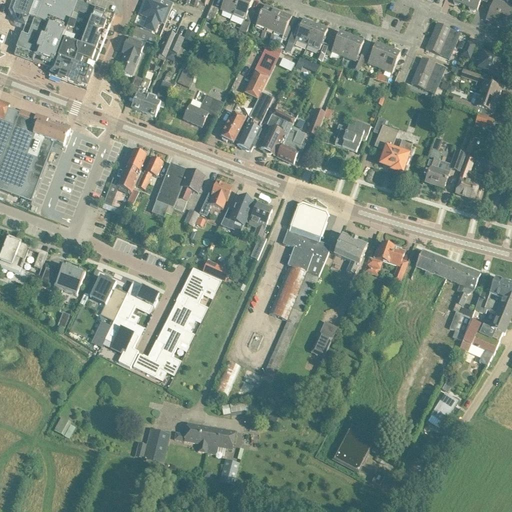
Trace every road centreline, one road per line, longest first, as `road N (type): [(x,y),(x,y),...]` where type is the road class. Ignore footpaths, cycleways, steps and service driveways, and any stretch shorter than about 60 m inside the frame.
road 1 (tertiary): [(481,247),(344,208),(87,113)]
road 2 (unknown): [(199,410),(300,191)]
road 3 (unclassified): [(410,511),(511,343)]
road 4 (residential): [(0,208),(176,280)]
road 5 (residential): [(283,0),(414,41)]
road 6 (residential): [(87,113),(125,17),(120,0)]
